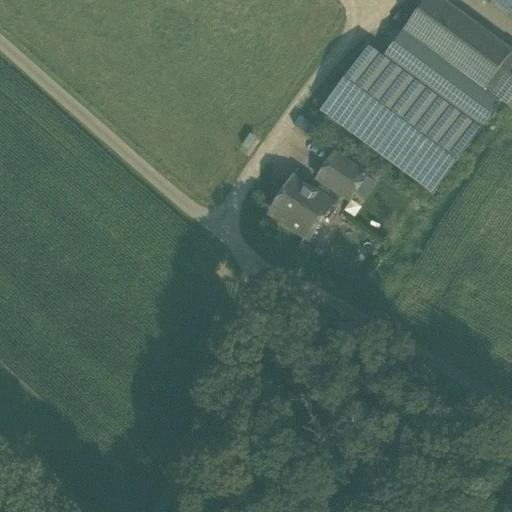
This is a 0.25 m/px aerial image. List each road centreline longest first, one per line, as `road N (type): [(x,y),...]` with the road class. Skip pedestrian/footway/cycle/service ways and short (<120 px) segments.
road 1 (unclassified): [(161,511),(268,264),(193,214),(0,43)]
road 2 (track): [(268,264),(511,409)]
